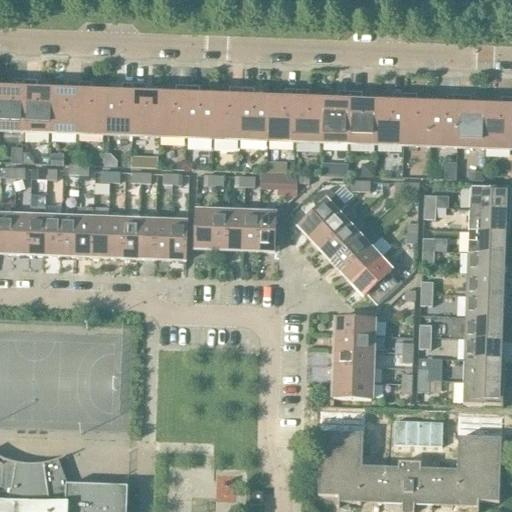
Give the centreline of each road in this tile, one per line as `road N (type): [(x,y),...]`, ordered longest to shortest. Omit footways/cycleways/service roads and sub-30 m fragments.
road 1 (residential): [(511,56),(0,43)]
road 2 (residential): [(282,511),(282,485),(267,454),(273,321),(167,316),(136,299),(0,294)]
